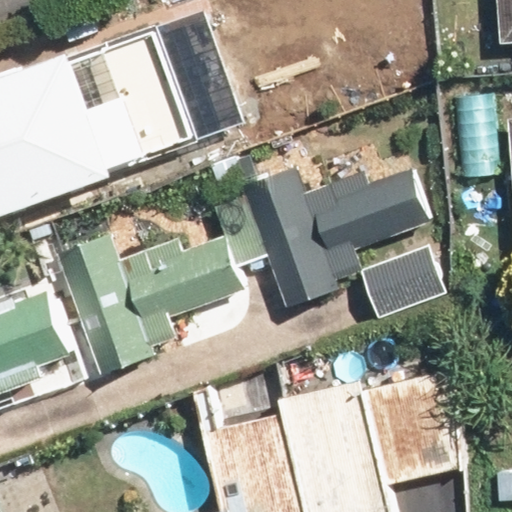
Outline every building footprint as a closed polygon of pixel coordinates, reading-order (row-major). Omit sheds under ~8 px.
[(511,0),(500,0),(504,39),(511,38),(511,0)] [(76,47),(0,74),(0,211),(120,167),(76,47)] [(300,161),(247,181),(294,303),(345,284),(340,271),(368,261),(361,243),(436,216),(416,164),(373,181),(366,163),(309,185),(300,161)] [(114,226),(58,247),(104,372),(159,352),(155,341),(182,332),(174,312),(249,284),(230,231),(187,246),(181,231),(124,252),(114,226)] [(428,244),(360,267),(376,312),(435,292),(429,273),(438,271),(428,244)] [(54,289),(0,309),(0,392),(53,373),(47,358),(77,347),(54,289)] [(226,508),(208,511),(32,511),(32,509),(23,511),(396,511),(389,484),(467,465),(458,362),(367,385),(365,375),(281,392),(285,407),(208,426),(226,508)] [(511,459),(498,459),(497,501),(511,501),(511,459)]
